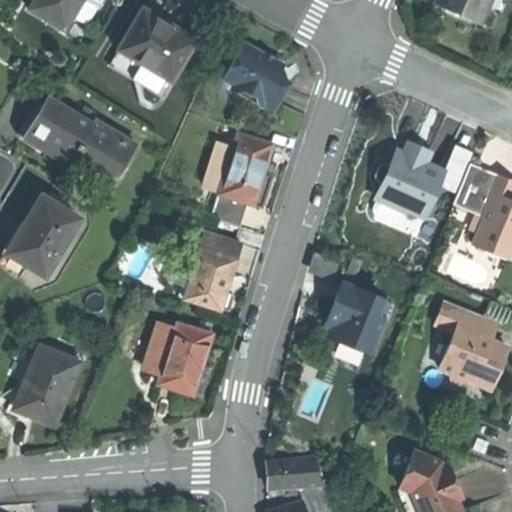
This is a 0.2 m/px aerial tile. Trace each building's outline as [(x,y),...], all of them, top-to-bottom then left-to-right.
[(39,0),(33,12),(68,31),(75,19),(84,0),(39,0)] [(106,0),(84,0),(75,19),(92,28),(106,0)] [(493,0),(441,0),(438,6),(465,18),(469,9),(486,16),(493,0)] [(171,26),(145,11),(121,52),(175,84),(199,42),(171,26)] [(240,43),(223,76),(278,106),(284,94),(290,84),(279,78),(285,67),(240,43)] [(167,97),(175,84),(121,52),(114,66),(167,97)] [(44,93),(18,134),(41,148),(68,165),(75,154),(116,179),(138,145),(94,118),(91,122),(44,93)] [(245,202),(252,204),(262,172),(271,143),(236,133),(231,148),(217,193),(245,202)] [(203,189),(217,193),(231,148),(217,143),(203,189)] [(429,155),(409,147),(406,156),(398,152),(392,167),(383,163),(380,171),(377,178),(389,183),(381,201),(407,211),(408,208),(426,215),(444,170),(426,162),(429,155)] [(454,202),(477,212),(494,174),(471,164),(454,202)] [(273,175),(262,172),(252,204),(263,207),(267,192),(273,175)] [(511,181),(494,174),(477,212),(487,216),(475,245),(494,254),(511,236),(511,202),(508,201),(511,192),(511,181)] [(237,227),(245,202),(217,193),(209,218),(237,227)] [(35,265),(50,274),(83,219),(44,196),(25,227),(11,251),(35,265)] [(401,227),(407,211),(381,201),(375,217),(401,227)] [(192,245),(201,248),(237,260),(242,245),(197,231),(192,245)] [(510,260),(511,255),(511,236),(494,254),(510,260)] [(237,260),(201,248),(185,296),(221,308),(226,293),(231,277),(237,260)] [(19,273),(35,265),(11,251),(4,264),(19,273)] [(334,276),(341,260),(319,251),(312,267),(334,276)] [(384,300),(347,283),(337,304),(330,319),(342,324),(336,338),(370,353),(385,321),(377,317),(384,300)] [(235,296),(226,293),(221,308),(230,311),(235,296)] [(392,304),(384,300),(377,317),(385,321),(392,304)] [(478,314),(448,302),(440,321),(457,328),(443,364),(455,369),(452,376),(467,382),(469,377),(493,386),(500,367),(509,344),(492,338),(472,329),(478,314)] [(498,322),(478,314),(472,329),(492,338),(498,322)] [(324,332),(336,338),(342,324),(330,319),(324,332)] [(142,367),(160,373),(175,328),(156,322),(142,367)] [(157,385),(193,396),(203,367),(207,352),(213,333),(177,322),(175,328),(160,373),(157,385)] [(423,363),(438,369),(453,333),(438,326),(423,363)] [(80,359),(40,344),(17,409),(37,416),(57,423),(80,359)] [(209,369),(203,367),(193,396),(200,398),(209,369)] [(415,449),(400,480),(413,487),(423,511),(460,511),(463,511),(457,495),(463,490),(456,476),(449,463),(415,449)] [(315,456),(268,461),(269,473),(270,486),(324,482),(315,456)] [(459,479),(471,502),(504,485),(493,462),(459,479)] [(407,511),(423,511),(413,487),(400,480),(397,488),(407,511)] [(327,486),(301,489),(303,500),(307,511),(329,511),(334,510),(327,486)] [(267,511),(307,511),(303,500),(268,511),(267,511)]
